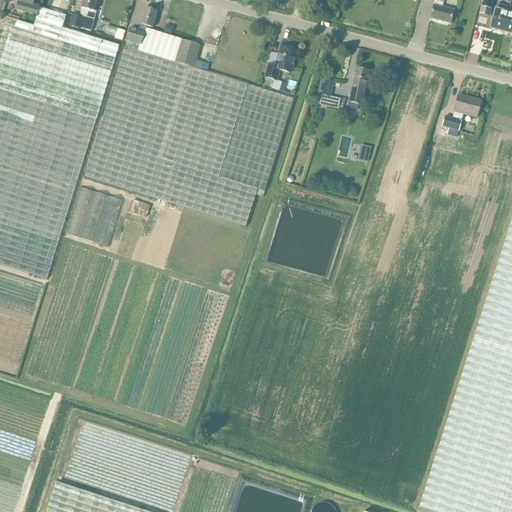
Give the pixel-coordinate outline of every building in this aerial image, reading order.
[(18,0),(16,11),(37,17),(38,17),(40,9),(32,6),(34,0),(18,0)] [(71,14),(68,27),(80,30),(83,18),(84,18),(94,21),(91,31),(97,32),(100,21),(95,20),(94,20),(96,12),(94,12),(96,0),(83,0),(81,9),(82,9),(80,16),(71,14)] [(431,0),(435,1),(433,6),(430,19),(450,24),(453,11),(442,8),(443,3),(444,3),(444,0),(431,0)] [(483,0),(482,7),(490,9),(492,0),(483,0)] [(328,5),(317,3),(315,12),(325,14),(328,5)] [(502,33),(509,8),(497,5),(496,10),(495,10),(494,11),(495,11),(490,29),(489,30),(490,30),(501,33),(502,33)] [(511,8),(509,8),(502,33),(503,33),(511,35),(511,8)] [(38,17),(37,17),(34,27),(8,19),(0,44),(0,264),(46,279),(119,47),(63,29),(66,17),(40,9),(38,17)] [(85,177),(245,226),(257,190),(264,192),(293,100),(193,69),(200,46),(181,41),(181,40),(146,29),(147,27),(152,28),(157,12),(144,9),(139,25),(138,31),(129,28),(125,41),(127,41),(85,177)] [(265,78),(276,81),(279,70),(290,73),(296,51),(281,47),(276,66),(268,64),(265,78)] [(348,103),(359,105),(361,96),(363,96),(368,72),(356,69),(348,103)] [(320,78),(316,94),(330,98),(333,81),(320,78)] [(447,136),(456,138),(463,114),(476,118),(481,102),(458,96),(453,112),(452,118),(444,116),(441,127),(449,129),(447,136)] [(437,167),(446,170),(454,148),(445,145),(437,167)] [(370,148),(362,146),(358,161),(367,162),(370,148)] [(421,162),(418,172),(424,174),(427,164),(421,162)] [(108,247),(122,201),(79,188),(66,235),(108,247)] [(150,206),(132,200),(128,212),(146,218),(150,206)] [(511,511),(511,223),(418,511),(420,511),(511,511)] [(145,511),(56,484),(46,511),(145,511)]
